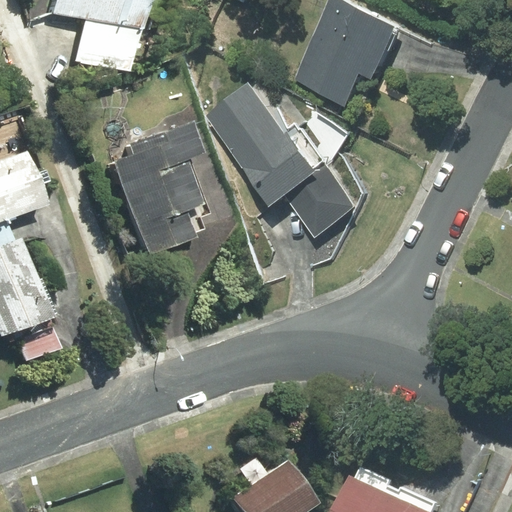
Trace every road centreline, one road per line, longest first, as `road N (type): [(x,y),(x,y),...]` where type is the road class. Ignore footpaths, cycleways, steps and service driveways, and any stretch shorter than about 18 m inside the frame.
road 1 (residential): [(0,449),(261,357),(328,348),(374,354)]
road 2 (residential): [(374,354),(511,88)]
road 3 (residential): [(374,354),(511,416)]
